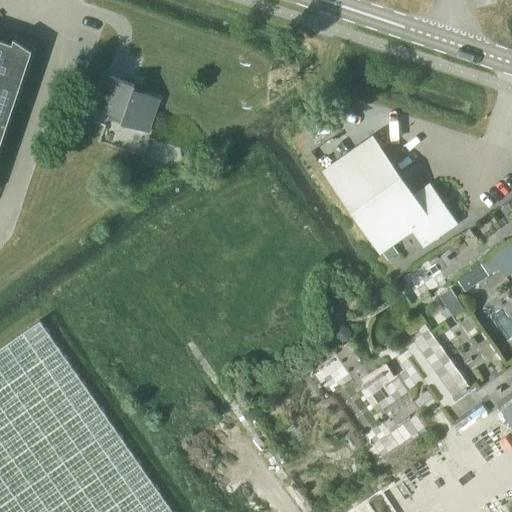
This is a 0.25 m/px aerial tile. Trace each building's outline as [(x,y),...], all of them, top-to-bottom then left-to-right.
[(12,43),(0,39),(0,144),(32,50),(14,38),(12,43)] [(133,90),(134,84),(108,75),(97,108),(109,112),(108,118),(147,131),(158,99),(133,90)] [(457,223),(430,183),(413,195),(373,136),(323,170),(380,252),(412,230),(423,246),(457,223)] [(511,236),(493,250),(506,268),(511,264),(511,236)] [(484,292),(488,270),(468,266),(464,288),(484,292)] [(448,307),(454,315),(464,308),(459,300),(448,307)] [(0,511),(173,511),(40,320),(0,347),(0,511)] [(405,348),(420,378),(438,369),(450,394),(469,384),(442,330),(405,348)] [(511,402),(501,410),(511,426),(511,402)] [(463,439),(495,421),(486,403),(453,421),(463,439)]
